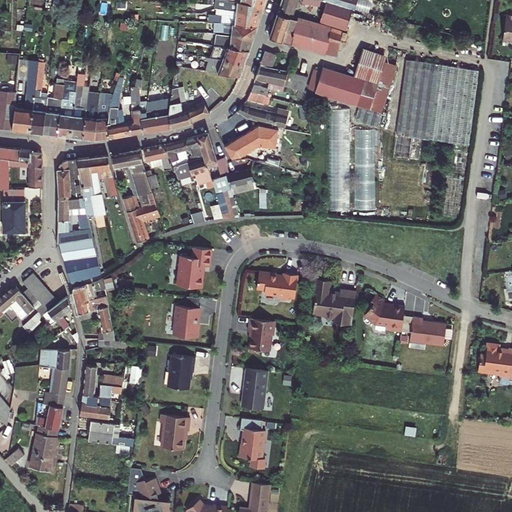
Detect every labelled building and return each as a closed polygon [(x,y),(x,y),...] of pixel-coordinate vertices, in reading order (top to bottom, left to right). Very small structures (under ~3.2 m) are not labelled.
[(266,13),(269,4),(238,0),(219,0),(219,2),(219,7),(222,7),(266,13)] [(356,26),(360,6),(340,2),(327,0),(303,0),(304,1),(325,5),(321,19),(356,26)] [(262,24),(266,13),(222,7),(219,7),(218,10),(225,11),(224,14),(212,13),(211,19),(217,20),(226,21),(231,21),(240,22),(262,24)] [(275,18),(268,36),(295,43),(295,40),(330,49),(333,38),(340,40),(342,40),(344,29),(295,18),(278,13),(275,18)] [(511,14),(506,14),(502,40),(511,41),(511,14)] [(0,17),(0,28),(11,30),(9,18),(0,17)] [(225,28),(226,21),(217,20),(216,27),(225,28)] [(238,25),(235,35),(257,38),(262,24),(240,22),(231,21),(230,25),(238,25)] [(257,38),(235,35),(233,42),(224,41),(223,44),(232,46),(252,49),(257,38)] [(338,50),(340,40),(333,38),(330,49),(338,50)] [(218,52),(217,58),(247,62),(252,49),(232,46),(229,54),(218,52)] [(263,51),(259,64),(272,66),(274,53),(263,51)] [(354,78),(324,68),(315,92),(369,109),(386,58),(363,51),(354,78)] [(227,64),(225,71),(243,74),(247,62),(217,58),(216,62),(227,64)] [(469,146),(479,70),(406,60),(395,139),(397,139),(394,156),(419,159),(421,140),(469,146)] [(303,72),(272,66),(259,64),(254,77),(298,88),(303,72)] [(79,80),(72,136),(84,137),(89,104),(83,104),(87,70),(81,70),(79,80)] [(309,72),(303,72),(298,88),(305,89),(309,72)] [(29,81),(28,83),(37,84),(38,77),(22,75),(21,80),(29,81)] [(38,77),(37,84),(32,131),(45,132),(48,102),(41,101),(44,78),(38,77)] [(59,134),(66,79),(57,78),(55,97),(49,97),(48,102),(45,132),(59,134)] [(66,78),(66,79),(59,134),(72,136),(79,80),(66,78)] [(28,109),(15,107),(13,128),(32,131),(37,84),(28,83),(28,88),(31,92),(28,109)] [(132,105),(132,121),(144,120),(145,111),(145,108),(139,109),(140,85),(134,84),(133,91),(132,105)] [(251,89),(250,90),(265,93),(267,86),(253,84),(251,89)] [(97,139),(100,117),(102,97),(103,89),(91,87),(89,104),(84,137),(97,139)] [(113,99),(108,122),(109,137),(133,134),(132,121),(115,123),(118,108),(116,108),(123,88),(117,87),(113,99)] [(0,88),(0,126),(13,128),(15,107),(16,90),(0,88)] [(173,111),(171,129),(178,128),(206,119),(206,118),(210,115),(207,110),(204,106),(181,112),(182,88),(175,88),(173,111)] [(263,101),(265,93),(250,90),(246,98),(263,101)] [(108,122),(113,99),(102,97),(100,117),(97,139),(109,137),(108,122)] [(207,110),(210,115),(220,109),(217,104),(207,110)] [(287,114),(241,104),(239,109),(247,116),(279,123),(279,122),(285,123),(287,114)] [(144,120),(132,121),(133,134),(171,129),(173,111),(169,111),(169,106),(149,107),(149,110),(145,111),(144,120)] [(329,110),(329,212),(348,212),(349,110),(329,110)] [(266,146),(267,128),(256,124),(223,145),(230,157),(237,153),(235,150),(256,137),(255,145),(266,146)] [(267,146),(277,146),(277,128),(268,127),(267,146)] [(197,133),(205,155),(207,162),(217,159),(207,128),(197,133)] [(356,129),(354,210),(373,210),(375,130),(356,129)] [(180,138),(184,149),(187,148),(188,152),(200,149),(195,135),(180,138)] [(165,142),(169,153),(184,149),(180,138),(165,142)] [(169,153),(165,142),(143,147),(147,159),(160,156),(164,169),(174,166),(173,164),(170,154),(169,153)] [(155,199),(140,147),(110,154),(119,188),(129,185),(124,165),(128,164),(137,193),(144,191),(146,201),(155,199)] [(0,187),(8,188),(9,160),(20,162),(21,150),(10,150),(0,149),(0,187)] [(30,151),(21,150),(20,162),(24,162),(23,174),(28,175),(27,189),(40,189),(42,153),(30,152),(30,151)] [(461,193),(465,152),(451,151),(446,191),(461,193)] [(178,152),(170,154),(173,164),(180,162),(178,152)] [(106,154),(94,155),(98,174),(105,173),(108,187),(114,185),(106,154)] [(98,174),(94,155),(77,157),(81,186),(81,187),(82,194),(85,209),(87,214),(106,211),(98,174)] [(187,160),(191,172),(206,168),(202,155),(187,160)] [(69,187),(81,186),(77,157),(67,158),(69,187)] [(211,174),(212,179),(227,175),(223,161),(225,160),(226,160),(224,157),(217,159),(221,170),(211,174)] [(57,166),(58,196),(70,195),(69,188),(69,187),(67,158),(64,159),(57,166)] [(191,172),(187,160),(180,162),(181,163),(176,165),(179,177),(183,176),(182,174),(191,172)] [(222,218),(238,216),(229,186),(254,179),(250,168),(229,174),(225,160),(223,161),(227,175),(212,179),(219,203),(222,218)] [(87,214),(85,209),(82,194),(70,195),(58,196),(54,241),(91,234),(87,214)] [(133,194),(121,197),(124,207),(136,204),(133,194)] [(158,211),(155,201),(133,207),(133,209),(127,211),(137,242),(145,240),(138,217),(158,211)] [(23,204),(2,203),(1,232),(22,233),(23,204)] [(214,219),(222,218),(219,203),(210,205),(214,219)] [(202,211),(193,214),(195,223),(204,221),(202,211)] [(71,279),(100,269),(91,234),(54,241),(67,277),(71,279)] [(213,247),(195,245),(193,255),(182,253),(179,283),(204,286),(206,263),(212,264),(213,247)] [(293,293),(297,270),(283,268),(282,270),(258,266),(256,283),(264,284),(263,289),(277,290),(278,293),(285,294),(287,292),(293,293)] [(350,315),(354,285),(338,283),(337,289),(333,288),(334,287),(328,286),(329,277),(327,277),(327,274),(313,272),(311,294),(312,294),(311,307),(333,312),(333,317),(346,319),(347,314),(350,315)] [(57,302),(31,274),(21,283),(27,289),(47,311),(57,302)] [(101,275),(88,281),(90,291),(103,285),(101,275)] [(107,290),(114,288),(112,278),(105,280),(107,290)] [(86,298),(83,283),(73,286),(76,300),(86,298)] [(13,286),(0,296),(0,316),(3,314),(1,311),(10,304),(22,318),(34,308),(21,294),(13,286)] [(381,294),(373,287),(366,297),(368,299),(361,308),(372,317),(383,318),(383,322),(398,324),(402,299),(388,297),(388,300),(383,299),(379,297),(381,294)] [(27,289),(21,294),(34,308),(38,313),(39,314),(40,314),(40,315),(40,316),(41,316),(41,317),(41,318),(41,319),(41,320),(40,320),(40,321),(43,318),(45,316),(47,319),(50,315),(47,311),(27,289)] [(76,300),(79,316),(90,314),(90,309),(97,308),(104,341),(111,341),(115,341),(105,294),(86,298),(76,300)] [(188,294),(187,303),(198,305),(200,295),(188,294)] [(56,320),(57,319),(73,309),(69,295),(47,311),(50,315),(56,320)] [(196,322),(200,305),(198,305),(187,303),(178,302),(178,311),(175,310),(174,322),(176,322),(175,333),(197,335),(199,322),(196,322)] [(444,315),(411,310),(407,334),(441,339),(444,315)] [(39,314),(38,313),(22,326),(28,334),(40,321),(40,320),(41,320),(41,319),(41,318),(41,317),(41,316),(40,316),(40,315),(40,314),(39,314)] [(273,316),(248,313),(247,327),(250,327),(248,343),(268,345),(270,330),(271,330),(273,316)] [(50,315),(47,319),(52,325),(57,322),(56,320),(50,315)] [(511,342),(511,343),(511,346),(501,345),(502,340),(490,338),(489,349),(483,348),(481,364),(492,365),(492,367),(503,368),(501,375),(503,377),(510,378),(511,377),(511,376),(511,342)] [(43,350),(42,364),(51,365),(51,360),(59,361),(56,397),(58,397),(56,410),(65,411),(67,399),(66,398),(72,351),(43,350)] [(191,369),(193,355),(170,352),(169,358),(168,358),(166,369),(168,369),(166,384),(187,387),(189,369),(191,369)] [(265,364),(244,362),(240,400),(262,402),(265,364)] [(96,397),(97,385),(99,367),(86,367),(82,396),(96,397)] [(100,375),(100,385),(112,386),(113,376),(100,375)] [(112,386),(100,385),(99,397),(96,397),(82,396),(81,404),(100,406),(99,407),(110,409),(110,401),(107,401),(108,392),(117,392),(117,386),(112,386)] [(56,397),(50,396),(47,409),(51,409),(56,410),(58,397),(56,397)] [(0,405),(0,416),(7,424),(10,407),(5,401),(0,405)] [(100,406),(81,404),(80,415),(99,417),(98,421),(109,422),(110,409),(99,407),(100,406)] [(41,430),(61,434),(65,411),(56,410),(51,409),(49,423),(43,423),(41,430)] [(189,413),(160,410),(159,419),(163,419),(160,443),(182,446),(184,427),(187,427),(189,413)] [(261,416),(240,413),(238,425),(242,426),(237,452),(250,454),(249,462),(261,464),(263,454),(260,454),(263,426),(260,426),(261,416)] [(92,420),(90,443),(121,447),(122,440),(115,439),(116,430),(123,431),(123,424),(109,422),(98,421),(92,420)] [(41,430),(37,450),(31,474),(35,474),(53,477),(61,434),(41,430)] [(12,432),(6,431),(4,443),(10,444),(12,432)] [(19,445),(10,453),(6,457),(9,461),(11,463),(24,451),(19,445)] [(160,511),(167,511),(170,497),(158,495),(157,490),(161,489),(156,474),(145,477),(141,465),(131,464),(128,489),(135,490),(133,508),(142,509),(142,511),(159,511),(160,511)] [(263,511),(268,480),(250,478),(249,493),(251,493),(250,504),(247,504),(237,503),(236,511),(263,511)] [(223,511),(225,502),(210,500),(210,502),(201,501),(196,495),(184,504),(190,511),(223,511)] [(70,502),(69,511),(84,511),(85,504),(70,502)]
